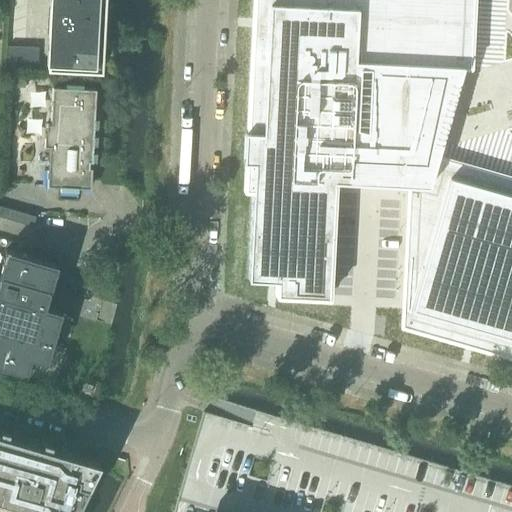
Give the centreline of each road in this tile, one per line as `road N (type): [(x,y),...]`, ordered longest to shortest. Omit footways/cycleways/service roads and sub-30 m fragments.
road 1 (residential): [(511,409),(193,325)]
road 2 (residential): [(193,325),(211,0)]
road 3 (residential): [(162,441),(0,395)]
road 4 (unclassified): [(162,441),(193,325)]
